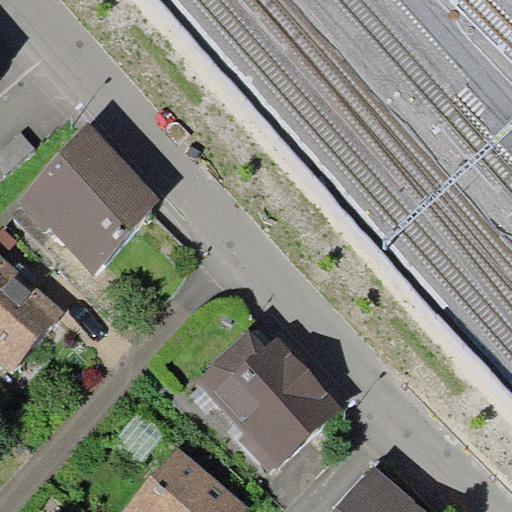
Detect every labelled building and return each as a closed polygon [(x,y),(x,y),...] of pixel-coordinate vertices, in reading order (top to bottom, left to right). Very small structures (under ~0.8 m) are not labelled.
[(159,200),(88,121),(17,200),(47,231),(51,227),(94,273),(159,200)] [(0,147),(0,168),(4,174),(36,149),(22,131),(0,147)] [(63,312),(0,255),(0,362),(10,371),(63,312)] [(342,407),(277,334),(265,345),(249,327),(206,364),(209,368),(195,380),(243,434),(238,439),(268,472),(342,407)] [(163,433),(137,411),(116,437),(142,459),(163,433)] [(243,511),(249,506),(177,446),(120,511),(243,511)] [(429,511),(374,465),(333,511),(429,511)]
